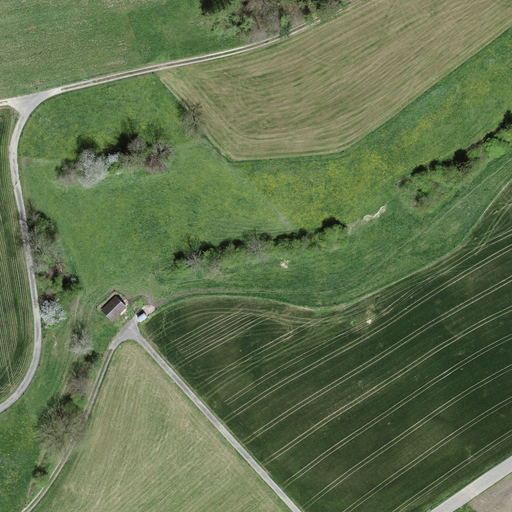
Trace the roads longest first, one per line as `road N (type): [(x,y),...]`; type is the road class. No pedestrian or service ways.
road 1 (track): [(24,511),(61,463),(116,340),(129,333),(295,511)]
road 2 (track): [(0,103),(244,48),(355,0)]
road 3 (track): [(31,96),(13,157),(38,337),(24,384),(0,408)]
